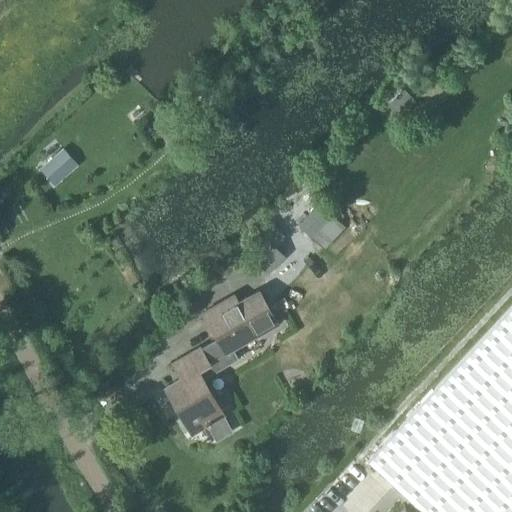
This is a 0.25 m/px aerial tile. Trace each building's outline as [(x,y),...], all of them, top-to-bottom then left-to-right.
[(432,86),(430,84),(421,94),(433,105),(440,97),(443,100),(454,88),(442,76),(432,86)] [(405,87),(387,105),(401,117),(418,100),(405,87)] [(56,153),(40,168),(54,184),(71,169),(56,153)] [(321,199),(298,223),(310,235),(333,211),(321,199)] [(267,237),(249,256),(270,276),(288,257),(278,248),(286,239),(277,231),(270,239),(267,237)] [(217,335),(200,344),(172,360),(181,375),(165,384),(191,429),(207,420),(214,433),(230,424),(199,373),(230,356),(227,352),(280,321),(258,282),(237,294),(235,288),(201,307),(217,335)] [(511,511),(511,304),(367,460),(422,511),(511,511)]
